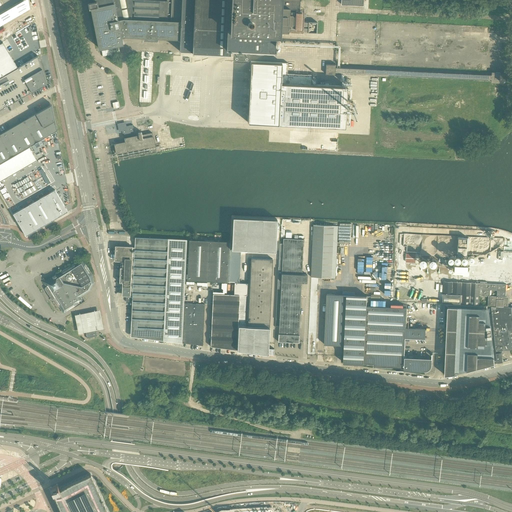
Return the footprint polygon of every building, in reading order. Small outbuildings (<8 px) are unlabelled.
[(30,8),(28,0),(23,0),(17,4),(22,13),(25,11),(28,9),(30,8)] [(125,36),(143,37),(144,37),(144,39),(157,40),(157,38),(180,39),(180,51),(230,54),(230,46),(273,48),(274,30),(276,31),(316,33),(317,22),(303,21),(304,14),(298,14),(299,9),(299,0),(166,0),(167,1),(143,0),(85,0),(86,2),(88,2),(88,3),(89,6),(89,8),(91,7),(99,48),(122,43),(121,37),(125,36)] [(13,6),(10,8),(15,17),(16,16),(18,15),(19,14),(22,13),(17,4),(13,6)] [(15,17),(10,8),(2,12),(7,21),(10,20),(10,19),(13,18),(15,17)] [(0,77),(13,70),(17,67),(9,54),(2,42),(0,43),(0,77)] [(38,56),(12,71),(26,95),(39,88),(47,83),(40,62),(38,56)] [(248,114),(247,122),(271,123),(276,124),(278,124),(280,124),(284,124),(292,124),(295,125),(307,125),(321,126),(345,127),(345,121),(345,117),(346,96),(346,92),(347,86),(316,85),(312,84),(311,84),(311,78),(311,75),(308,75),(301,74),(294,74),(287,74),(287,70),(287,68),(288,63),(286,63),(282,63),(282,62),(250,61),(250,70),(249,79),(249,89),(249,94),(248,104),(248,114)] [(336,74),(380,76),(491,81),(491,82),(500,82),(501,81),(506,81),(506,78),(506,74),(501,74),(501,73),(492,72),(492,73),(380,67),(336,65),(326,64),(326,74),(336,75),(336,74)] [(12,71),(0,77),(0,79),(13,103),(26,95),(12,71)] [(0,79),(0,108),(1,110),(13,103),(0,79)] [(36,142),(38,141),(56,130),(57,130),(52,104),(24,120),(36,142)] [(24,149),(36,142),(24,120),(11,128),(24,149)] [(123,133),(129,132),(134,131),(133,125),(125,127),(124,124),(119,125),(120,130),(122,130),(123,133)] [(0,136),(11,156),(24,149),(11,128),(0,134),(0,136)] [(138,135),(125,138),(125,142),(114,144),(116,153),(155,145),(153,136),(152,133),(142,135),(141,132),(138,132),(138,135)] [(0,162),(11,156),(0,136),(0,162)] [(55,190),(13,214),(26,236),(67,212),(55,190)] [(232,216),(230,248),(275,251),(276,218),(232,216)] [(338,226),(315,225),(313,225),(311,277),(335,278),(338,226)] [(458,253),(468,254),(469,237),(459,236),(458,253)] [(126,300),(183,303),(186,239),(135,237),(135,244),(135,247),(134,247),(134,248),(133,248),(128,247),(128,246),(115,245),(114,260),(114,261),(122,261),(123,261),(123,263),(123,265),(123,266),(123,267),(122,267),(121,267),(120,267),(120,268),(119,282),(120,282),(121,282),(122,283),(122,289),(121,295),(126,296),(126,300)] [(279,243),(278,267),(277,289),(281,289),(279,334),(278,334),(278,342),(278,341),(298,342),(298,343),(299,343),(299,335),(301,282),(306,283),(307,274),(302,274),(303,239),(283,239),(283,244),(279,243)] [(187,280),(227,282),(229,242),(189,240),(187,280)] [(499,252),(498,260),(502,260),(502,261),(508,261),(508,252),(506,252),(507,247),(504,247),(504,252),(499,252)] [(406,262),(416,262),(416,254),(406,254),(406,262)] [(245,333),(244,351),(263,353),(264,353),(265,353),(266,352),(267,351),(268,350),(268,349),(270,349),(270,345),(268,345),(269,327),(269,324),(269,319),(272,267),(272,259),(249,258),(247,283),(245,326),(245,333)] [(60,306),(62,310),(63,312),(74,305),(74,304),(76,303),(75,302),(79,299),(77,298),(89,290),(94,283),(91,275),(90,273),(88,271),(89,270),(85,263),(84,264),(83,262),(82,259),(75,263),(75,262),(60,272),(56,275),(55,275),(52,277),(53,277),(50,279),(50,278),(44,282),(47,286),(45,287),(49,293),(50,293),(50,294),(50,295),(51,296),(52,296),(53,296),(53,295),(53,296),(54,296),(54,297),(55,298),(54,299),(59,307),(60,306)] [(469,264),(455,264),(455,273),(468,273),(469,264)] [(382,271),(365,271),(365,266),(360,266),(359,270),(358,270),(357,277),(382,278),(382,271)] [(490,296),(490,290),(497,290),(497,297),(506,297),(506,284),(487,283),(487,282),(480,282),(480,283),(443,281),(442,304),(479,305),(479,296),(490,296)] [(211,326),(211,333),(210,346),(237,350),(244,351),(245,333),(245,326),(247,283),(234,283),(234,295),(213,294),(211,326)] [(327,294),(324,344),(344,345),(344,363),(373,364),(373,367),(404,368),(404,370),(425,371),(425,369),(426,369),(427,369),(427,368),(428,368),(428,369),(429,369),(429,368),(430,368),(430,367),(429,367),(430,366),(430,365),(430,364),(432,364),(432,358),(404,357),(405,340),(410,341),(410,338),(425,339),(426,329),(406,328),(407,308),(370,306),(371,302),(367,302),(367,296),(347,295),(327,294)] [(496,351),(502,350),(510,350),(511,349),(511,314),(511,307),(509,307),(507,307),(507,297),(506,297),(497,297),(490,296),(489,306),(491,306),(496,351)] [(182,343),(183,303),(126,300),(126,302),(132,302),(131,320),(137,321),(136,337),(163,340),(182,343)] [(183,303),(182,343),(202,345),(202,346),(204,304),(183,303)] [(455,374),(458,307),(448,307),(445,375),(455,374)] [(75,314),(79,333),(104,328),(100,309),(75,314)] [(469,337),(468,346),(478,347),(478,344),(488,344),(488,342),(487,336),(485,335),(486,321),(480,321),(480,314),(470,314),(469,337)] [(97,336),(95,328),(85,330),(86,338),(97,336)] [(494,357),(478,356),(478,353),(468,352),(467,371),(475,369),(495,363),(494,357)] [(108,511),(106,507),(105,506),(103,502),(103,501),(101,496),(100,495),(98,491),(98,490),(96,485),(95,484),(93,480),(93,479),(91,475),(90,474),(59,488),(57,484),(50,487),(61,511),(108,511)]
